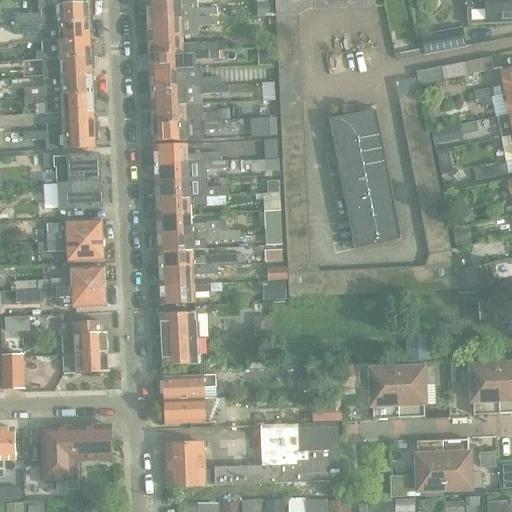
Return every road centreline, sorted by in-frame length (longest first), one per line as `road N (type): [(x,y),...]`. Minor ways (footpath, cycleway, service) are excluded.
road 1 (residential): [(133,404),(114,0)]
road 2 (residential): [(356,432),(511,427)]
road 3 (residential): [(0,408),(133,404)]
